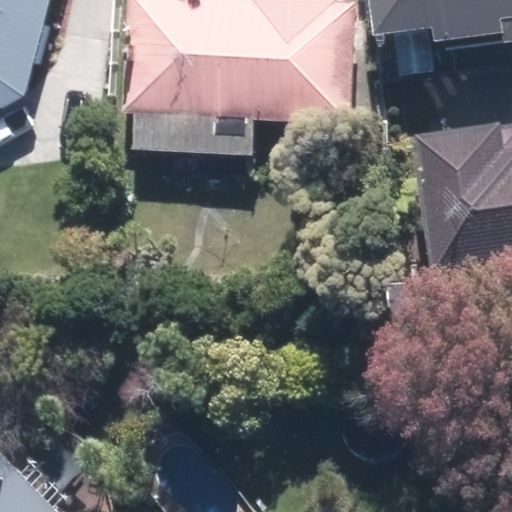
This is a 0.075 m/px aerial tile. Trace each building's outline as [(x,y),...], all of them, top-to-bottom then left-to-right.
[(0,0),(0,112),(1,113),(4,112),(7,112),(9,111),(12,110),(15,109),(17,108),(20,106),(22,105),(24,103),(27,101),(29,99),(31,97),(38,65),(42,66),(57,0),(0,0)] [(255,0),(255,4),(183,0),(131,0),(125,120),(135,121),(132,156),(257,163),(259,127),(353,133),(360,10),(340,9),(340,0),(255,0)] [(506,58),(511,57),(511,0),(372,0),(378,49),(397,46),(401,81),(439,77),(436,55),(505,47),(506,58)] [(511,267),(511,135),(415,148),(433,278),(511,267)] [(0,511),(53,511),(0,454),(0,511)]
